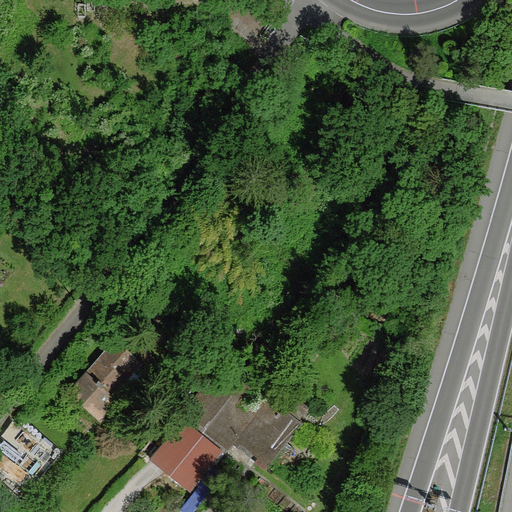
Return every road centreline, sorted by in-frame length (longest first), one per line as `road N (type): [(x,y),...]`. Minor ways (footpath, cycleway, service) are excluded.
road 1 (motorway): [(511,202),(410,511)]
road 2 (motorway): [(511,261),(459,511)]
